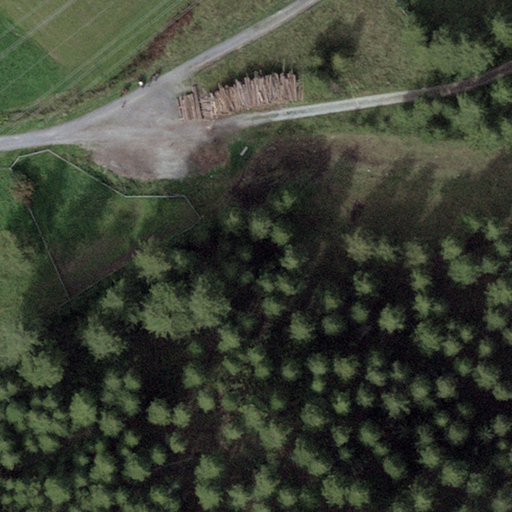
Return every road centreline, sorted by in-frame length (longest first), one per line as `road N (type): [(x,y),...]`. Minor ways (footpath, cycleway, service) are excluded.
road 1 (track): [(0,143),(272,120),(511,68)]
road 2 (track): [(311,0),(74,136)]
